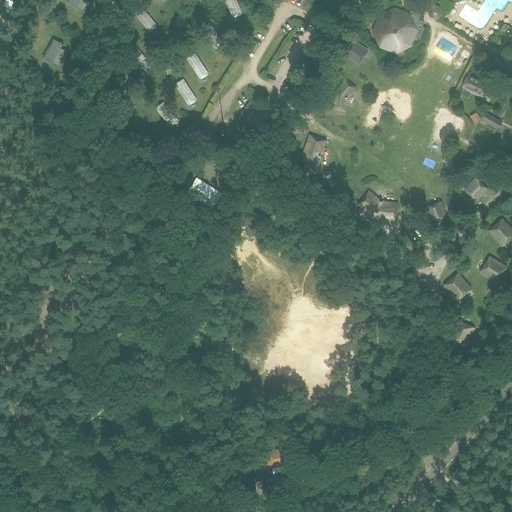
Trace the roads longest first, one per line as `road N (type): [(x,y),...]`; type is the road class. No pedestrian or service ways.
road 1 (track): [(212,230),(259,197),(341,226),(364,246),(374,316),(373,426)]
road 2 (track): [(12,319),(51,215),(64,216),(91,189),(212,230)]
road 3 (unclassified): [(242,511),(373,426),(396,428),(439,466)]
road 4 (track): [(332,0),(353,9),(283,124),(266,121),(242,145)]
road 5 (track): [(293,0),(206,140)]
road 6 (track): [(436,288),(462,235),(511,183)]
